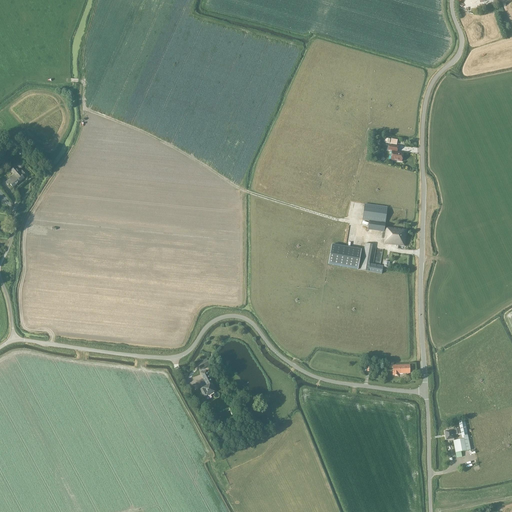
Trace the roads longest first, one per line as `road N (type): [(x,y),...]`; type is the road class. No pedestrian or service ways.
road 1 (unclassified): [(0,347),(24,340),(170,358),(187,352),(211,322),(233,316),(313,376),(425,392)]
road 2 (unclassified): [(425,392),(422,117),(435,77),(460,51),(451,0)]
road 3 (unclassified): [(431,511),(425,392)]
